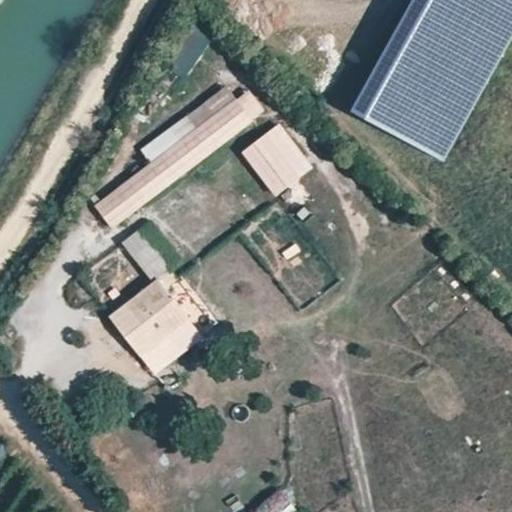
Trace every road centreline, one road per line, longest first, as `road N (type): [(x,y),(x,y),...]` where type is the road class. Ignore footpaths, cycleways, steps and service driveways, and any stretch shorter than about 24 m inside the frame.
road 1 (track): [(0,251),(141,0)]
road 2 (unclassified): [(0,376),(123,511)]
